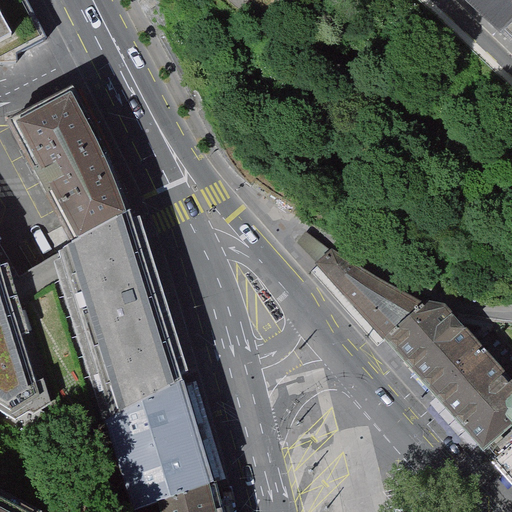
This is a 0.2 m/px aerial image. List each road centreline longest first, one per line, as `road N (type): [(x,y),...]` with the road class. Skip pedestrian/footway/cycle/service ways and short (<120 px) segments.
road 1 (secondary): [(489,511),(283,272),(194,201)]
road 2 (secondary): [(194,201),(198,245),(275,511)]
road 3 (secondary): [(87,0),(194,201)]
